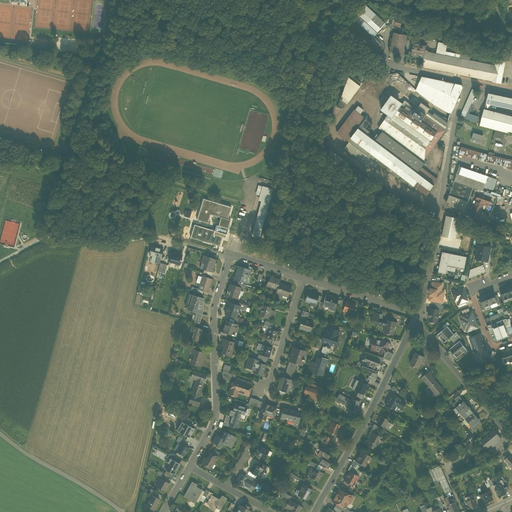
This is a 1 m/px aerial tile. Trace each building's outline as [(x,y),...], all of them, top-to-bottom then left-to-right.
[(329,11),(333,15),(339,9),(340,9),(344,6),(343,5),(330,0),(319,0),(318,1),(329,11)] [(373,17),(363,8),(358,15),(365,22),(361,26),(372,37),(375,35),(376,33),(380,29),(370,19),(373,17)] [(377,12),(363,8),(373,17),(374,14),(375,14),(377,12)] [(385,24),(375,14),(374,14),(373,17),(370,19),(380,29),(385,24)] [(309,33),(316,34),(317,28),(319,23),(321,17),(314,15),(309,33)] [(358,15),(347,28),(353,34),(361,26),(365,22),(358,15)] [(327,18),(321,17),(319,23),(321,24),(328,26),(326,31),(320,29),(317,28),(316,34),(330,39),(335,21),(332,20),(327,18)] [(395,19),(395,20),(393,19),(391,24),(394,25),(395,25),(395,27),(400,28),(403,19),(397,18),(396,20),(395,19)] [(429,22),(420,22),(420,30),(430,29),(429,22)] [(381,45),(372,37),(361,26),(353,34),(376,55),(385,46),(382,44),(381,45)] [(389,53),(403,55),(404,51),(406,40),(407,35),(403,35),(393,33),(389,53)] [(384,43),(375,35),(372,37),(381,45),(382,44),(384,43)] [(411,55),(424,57),(425,51),(426,46),(413,43),(411,55)] [(446,48),(445,48),(444,55),(455,57),(456,53),(446,52),(446,48)] [(444,55),(440,55),(436,54),(425,51),(424,57),(422,67),(441,70),(444,55)] [(478,62),(470,61),(460,59),(455,57),(444,55),(441,70),(492,81),(495,66),(480,63),(478,62)] [(492,82),(501,84),(505,61),(497,59),(496,64),(495,66),(492,81),(492,82)] [(337,107),(341,109),(345,103),(346,104),(360,86),(359,85),(361,83),(349,73),(337,107)] [(451,114),(455,105),(427,93),(434,79),(422,77),(416,90),(420,94),(434,105),(451,114)] [(445,82),(434,79),(427,93),(455,105),(460,92),(461,92),(461,91),(444,84),(445,82)] [(455,84),(445,82),(444,84),(461,91),(463,87),(462,85),(455,84)] [(404,95),(408,91),(402,86),(398,90),(404,95)] [(472,90),(461,116),(465,117),(473,100),(477,91),(472,90)] [(486,104),(511,109),(511,98),(488,93),(486,104)] [(391,95),(389,98),(401,106),(403,103),(391,95)] [(383,131),(382,132),(425,164),(427,161),(424,160),(425,159),(445,131),(446,130),(425,115),(420,111),(420,110),(418,109),(417,109),(412,115),(401,106),(389,98),(381,110),(388,115),(379,128),(383,131)] [(465,117),(467,113),(473,100),(465,117)] [(358,106),(354,110),(359,114),(363,110),(358,106)] [(511,116),(489,111),(484,109),(483,114),(481,119),(482,119),(480,124),(511,132),(511,116)] [(373,139),(367,135),(358,128),(365,119),(359,114),(354,110),(353,110),(336,132),(349,142),(344,148),(373,170),(378,163),(399,179),(418,193),(420,190),(427,195),(434,185),(375,141),(373,139)] [(433,115),(428,111),(428,112),(425,115),(446,130),(445,131),(446,132),(448,123),(447,122),(445,124),(433,116),(433,115)] [(433,116),(445,124),(447,122),(449,120),(440,115),(435,112),(433,115),(433,116)] [(465,117),(464,120),(477,123),(479,116),(469,114),(467,113),(465,117)] [(371,123),(365,119),(358,128),(367,135),(370,132),(366,129),(371,123)] [(493,136),(503,139),(505,133),(495,130),(493,136)] [(379,136),(375,141),(434,185),(437,179),(422,167),(425,164),(382,132),(379,136)] [(471,140),(481,142),(483,136),(473,133),(471,140)] [(485,161),(488,155),(461,147),(459,154),(485,161)] [(350,164),(331,150),(325,158),(346,169),(350,164)] [(488,155),(485,161),(509,166),(510,160),(488,155)] [(483,191),(484,187),(486,181),(488,176),(459,166),(456,177),(454,181),(473,187),(483,191)] [(497,180),(492,178),(489,188),(493,190),(497,180)] [(453,185),(449,195),(468,202),(473,187),(454,181),(453,185)] [(260,196),(262,196),(270,198),(272,189),(262,186),(260,196)] [(471,216),(478,219),(484,203),(484,202),(489,204),(491,198),(483,195),(479,193),(471,216)] [(465,211),(468,202),(449,195),(447,202),(449,203),(448,205),(465,211)] [(264,221),(270,198),(262,196),(261,201),(256,219),(258,219),(264,221)] [(412,206),(414,203),(403,197),(401,200),(412,206)] [(214,202),(203,199),(201,206),(203,206),(201,211),(199,211),(197,220),(208,223),(210,215),(220,218),(218,226),(216,225),(214,231),(194,225),(190,238),(202,241),(203,239),(211,241),(210,244),(220,246),(222,237),(224,232),(227,232),(230,220),(228,219),(231,207),(222,204),(221,207),(213,204),(214,202)] [(443,236),(455,238),(459,218),(447,216),(443,236)] [(252,236),(259,238),(264,221),(258,219),(254,233),(253,232),(252,236)] [(487,247),(478,245),(475,259),(488,261),(489,257),(488,256),(488,252),(489,252),(490,251),(491,247),(487,247)] [(154,262),(158,263),(160,258),(161,258),(163,250),(151,246),(149,255),(153,256),(155,256),(154,262)] [(169,261),(180,264),(181,260),(181,259),(182,255),(176,254),(177,253),(172,252),(169,261)] [(467,257),(442,252),(438,273),(446,274),(447,270),(447,266),(456,268),(464,270),(467,257)] [(205,270),(212,272),(216,260),(204,256),(200,268),(204,269),(205,270)] [(470,270),(469,278),(486,272),(483,265),(470,270)] [(244,282),(245,283),(247,275),(248,275),(249,271),(238,267),(236,271),(237,271),(235,279),(238,280),(244,282)] [(198,289),(203,291),(208,293),(212,279),(211,279),(205,277),(202,276),(201,280),(203,280),(202,284),(200,283),(198,289)] [(266,285),(277,289),(279,283),(280,280),(270,277),(269,281),(268,281),(266,285)] [(433,301),(440,302),(441,297),(443,298),(444,292),(441,291),(442,284),(432,282),(431,289),(430,289),(429,295),(430,296),(429,300),(433,301)] [(291,287),(279,283),(277,289),(276,293),(288,297),(291,287)] [(237,299),(238,295),(239,292),(240,292),(240,291),(241,288),(236,286),(229,284),(226,295),(237,299)] [(499,289),(503,300),(509,298),(505,287),(499,289)] [(460,304),(466,302),(468,301),(463,289),(452,293),(454,298),(455,301),(458,300),(460,304)] [(305,301),(315,304),(316,302),(318,295),(308,291),(305,301)] [(490,292),(486,294),(490,305),(497,302),(494,296),(493,292),(490,293),(490,292)] [(484,307),(490,305),(486,294),(483,295),(480,297),(481,301),(484,307)] [(203,298),(192,295),(190,303),(189,306),(188,307),(193,308),(192,311),(196,312),(196,313),(202,314),(204,308),(200,307),(203,298)] [(325,305),(333,308),(335,303),(336,304),(338,299),(326,295),(323,303),(322,306),(325,307),(325,305)] [(343,311),(352,314),(355,305),(346,302),(344,307),(343,311)] [(232,316),(236,317),(237,313),(239,307),(239,306),(238,306),(229,303),(227,308),(225,314),(232,316)] [(260,315),(273,319),(275,312),(269,310),(270,307),(263,305),(260,315)] [(429,321),(437,322),(439,310),(434,309),(431,309),(430,313),(429,313),(428,317),(429,317),(429,321)] [(465,325),(467,332),(478,328),(472,311),(470,312),(463,315),(461,315),(462,318),(460,319),(463,326),(465,325)] [(371,323),(377,324),(378,318),(382,319),(383,315),(373,312),(371,323)] [(196,313),(193,322),(199,324),(202,314),(196,313)] [(299,328),(309,331),(311,327),(312,327),(313,322),(307,320),(302,318),(302,319),(299,328)] [(383,319),(382,319),(378,318),(377,324),(385,326),(386,326),(388,326),(389,321),(386,320),(383,320),(383,319)] [(227,333),(231,334),(231,332),(235,333),(237,325),(237,324),(233,323),(231,322),(231,323),(228,322),(226,321),(223,330),(222,331),(227,333)] [(392,321),(389,321),(388,326),(386,326),(384,333),(393,335),(395,326),(391,325),(392,321)] [(498,326),(503,338),(509,336),(509,334),(506,328),(505,324),(504,324),(498,326)] [(191,339),(201,342),(202,339),(201,338),(204,329),(198,328),(192,326),(190,332),(193,333),(191,339)] [(444,343),(450,338),(454,334),(447,326),(444,329),(437,335),(444,343)] [(503,338),(498,326),(492,328),(493,333),(496,341),(503,338)] [(323,346),(330,348),(332,340),(336,342),(338,336),(339,331),(328,327),(326,332),(325,332),(321,342),(324,343),(323,346)] [(271,340),(274,341),(277,332),(268,329),(265,338),(271,340)] [(456,332),(454,334),(450,338),(455,344),(459,341),(462,339),(456,332)] [(482,339),(480,334),(469,338),(475,352),(484,349),(486,348),(483,342),(483,343),(481,339),(482,339)] [(222,353),(231,356),(235,343),(232,341),(224,339),(221,347),(223,347),(222,353),(221,353),(222,353)] [(377,349),(380,354),(384,352),(387,351),(385,347),(388,345),(386,342),(386,343),(383,339),(379,341),(379,340),(371,339),(370,344),(371,344),(370,349),(375,350),(377,349)] [(467,349),(459,341),(455,344),(449,349),(454,354),(453,355),(457,360),(465,354),(463,352),(467,349)] [(271,347),(262,344),(259,353),(259,354),(268,357),(269,357),(272,347),(271,347)] [(321,352),(327,355),(330,348),(323,346),(321,352)] [(291,356),(289,361),(297,363),(300,364),(302,360),(304,361),(305,360),(303,359),(305,352),(293,348),(290,356),(291,356)] [(192,364),(201,367),(203,360),(202,360),(205,353),(199,351),(193,350),(192,354),(195,355),(192,364)] [(503,357),(505,362),(509,361),(510,362),(511,361),(511,350),(510,351),(510,350),(506,351),(506,352),(502,354),(503,357)] [(385,353),(383,358),(390,361),(393,354),(388,351),(385,353)] [(410,364),(418,369),(424,356),(416,352),(410,364)] [(491,355),(485,352),(484,353),(482,354),(483,356),(482,359),(488,361),(490,357),(491,355)] [(258,354),(257,357),(256,359),(260,361),(266,363),(267,360),(268,357),(259,354),(258,354)] [(372,372),(374,373),(375,373),(379,361),(376,359),(366,355),(361,368),(372,372)] [(252,372),(263,376),(265,368),(259,366),(260,363),(260,361),(256,359),(249,357),(245,367),(246,368),(246,366),(254,368),(253,370),(252,372)] [(327,363),(328,359),(321,357),(320,360),(316,358),(315,362),(312,371),(312,373),(322,376),(324,370),(323,369),(325,362),(327,363)] [(295,369),(297,363),(289,361),(287,367),(295,369)] [(287,367),(285,373),(293,375),(295,369),(287,367)] [(192,392),(200,395),(204,382),(204,383),(207,375),(193,371),(191,378),(194,379),(195,378),(197,379),(196,380),(195,384),(195,383),(195,384),(196,384),(193,392),(192,392)] [(228,376),(229,373),(223,371),(222,375),(223,375),(222,379),(230,381),(231,376),(228,376)] [(421,378),(436,396),(443,390),(436,382),(428,372),(421,378)] [(277,389),(286,392),(287,388),(290,389),(293,381),(291,380),(283,378),(282,378),(282,380),(280,381),(277,389)] [(229,394),(235,396),(237,391),(246,393),(247,389),(250,390),(251,385),(244,382),(245,381),(240,379),(240,381),(236,380),(233,386),(232,386),(229,394)] [(359,392),(362,393),(364,390),(365,390),(367,385),(359,382),(355,390),(359,392)] [(303,397),(316,401),(318,397),(319,397),(319,395),(320,395),(320,394),(320,392),(319,391),(321,387),(308,383),(306,387),(305,387),(304,392),(305,392),(303,397)] [(199,397),(200,395),(192,392),(191,395),(193,396),(190,404),(188,403),(191,404),(191,405),(192,405),(198,407),(201,398),(199,397)] [(348,413),(356,415),(357,412),(358,413),(360,405),(359,405),(360,401),(351,399),(351,401),(339,394),(335,401),(339,404),(340,403),(344,405),(345,404),(349,407),(349,409),(348,413)] [(391,408),(393,410),(394,409),(392,409),(395,404),(399,405),(398,407),(401,409),(405,402),(400,399),(400,398),(391,394),(392,394),(388,401),(388,400),(385,405),(390,408),(389,408),(391,409),(391,408)] [(459,411),(467,405),(468,404),(466,403),(464,401),(461,397),(456,401),(453,404),(456,407),(454,409),(454,410),(456,408),(459,411)] [(248,404),(257,407),(258,401),(250,398),(248,404)] [(259,417),(265,419),(267,415),(273,417),(277,408),(264,404),(264,403),(262,408),(259,417)] [(229,425),(237,427),(241,414),(244,415),(246,408),(235,404),(233,411),(231,410),(229,415),(232,415),(232,417),(230,423),(229,425)] [(470,409),(467,405),(459,411),(462,415),(461,416),(462,416),(463,415),(470,409)] [(288,421),(294,422),(294,421),(299,422),(300,415),(301,412),(297,411),(283,408),(280,418),(288,419),(288,421)] [(300,415),(304,416),(306,410),(298,408),(297,411),(301,412),(300,415)] [(473,413),(470,409),(463,415),(466,419),(473,413)] [(475,415),(473,413),(466,419),(463,421),(466,425),(468,423),(469,423),(476,416),(477,416),(476,414),(475,415)] [(383,427),(384,427),(387,421),(388,420),(381,416),(377,423),(383,427)] [(478,419),(476,416),(469,423),(472,426),(471,427),(474,431),(478,427),(478,426),(475,424),(479,420),(480,420),(479,420),(480,420),(479,418),(478,419)] [(194,429),(186,424),(182,422),(177,431),(187,437),(189,438),(190,437),(194,429)] [(327,431),(336,435),(341,426),(332,422),(327,431)] [(213,442),(221,447),(224,443),(229,446),(231,442),(232,443),(235,437),(225,431),(221,438),(217,435),(213,442)] [(365,444),(377,451),(377,450),(376,450),(374,449),(378,441),(380,442),(382,443),(384,439),(382,438),(377,435),(372,432),(369,436),(370,437),(368,440),(365,444)] [(481,441),(486,448),(491,444),(493,447),(502,439),(496,432),(493,435),(490,433),(487,435),(488,436),(481,441)] [(178,442),(180,443),(184,445),(187,440),(179,436),(176,441),(178,442)] [(472,441),(468,445),(471,449),(472,448),(475,452),(479,450),(472,441)] [(180,447),(177,452),(184,456),(185,456),(187,451),(188,448),(184,445),(180,443),(179,447),(180,447)] [(255,454),(265,459),(268,455),(266,454),(269,450),(259,445),(256,450),(257,450),(256,453),(255,454)] [(321,456),(323,457),(327,459),(328,459),(332,451),(322,446),(317,455),(320,457),(321,456)] [(480,449),(479,450),(475,452),(479,457),(483,454),(480,449)] [(201,463),(209,468),(212,463),(214,464),(218,457),(214,454),(208,451),(210,453),(207,458),(204,457),(201,463)] [(360,465),(364,467),(365,467),(364,466),(367,459),(369,460),(370,460),(371,457),(361,451),(357,458),(355,461),(360,465)] [(331,461),(328,459),(327,459),(323,457),(320,462),(326,465),(328,466),(331,461)] [(170,459),(168,463),(169,464),(166,470),(172,474),(174,475),(180,464),(175,461),(170,458),(170,459)] [(254,474),(261,477),(259,476),(261,472),(263,473),(265,468),(260,465),(260,467),(254,464),(250,471),(254,474)] [(428,471),(429,473),(441,468),(440,465),(428,471)] [(357,469),(356,469),(350,466),(348,470),(349,471),(355,474),(357,469)] [(310,477),(318,481),(323,473),(315,468),(310,477)] [(451,491),(441,468),(429,473),(434,483),(439,481),(445,494),(451,491)] [(346,482),(351,485),(354,480),(356,481),(356,480),(358,476),(359,476),(355,474),(349,471),(344,480),(344,481),(346,482)] [(243,487),(245,484),(247,479),(248,478),(244,476),(240,474),(236,483),(243,487)] [(156,486),(165,491),(169,483),(160,478),(157,482),(158,482),(156,486)] [(253,491),(254,488),(256,484),(251,481),(247,479),(245,484),(250,487),(249,488),(253,491)] [(191,498),(196,501),(202,489),(201,489),(198,487),(197,489),(195,488),(197,484),(192,481),(184,496),(190,499),(191,498)] [(299,491),(300,492),(298,496),(307,500),(309,496),(308,495),(311,489),(302,484),(299,491)] [(504,488),(502,485),(502,484),(495,488),(499,497),(506,493),(504,488)] [(345,508),(346,509),(346,508),(346,507),(345,506),(348,502),(350,504),(354,496),(350,494),(349,495),(347,494),(339,489),(337,493),(336,493),(337,494),(336,495),(335,495),(332,501),(336,504),(340,506),(344,508),(345,508)] [(485,500),(486,502),(493,499),(489,491),(482,494),(483,497),(481,497),(483,501),(485,500)] [(281,497),(287,501),(290,496),(284,492),(281,497)] [(447,504),(453,502),(451,497),(450,496),(451,495),(450,493),(446,494),(448,497),(444,498),(447,505),(448,505),(447,504)] [(467,506),(468,510),(470,509),(470,510),(473,508),(477,507),(477,506),(474,500),(472,495),(472,494),(468,496),(469,500),(466,501),(468,505),(467,506)] [(146,506),(154,510),(157,506),(156,505),(159,500),(152,495),(146,506)] [(209,508),(214,511),(214,510),(216,507),(220,510),(226,498),(222,496),(220,500),(219,500),(218,501),(216,499),(216,498),(212,495),(211,495),(210,498),(209,498),(209,499),(207,503),(211,506),(209,508)] [(437,502),(441,500),(439,496),(433,499),(436,505),(426,509),(427,511),(430,511),(432,511),(440,508),(437,502)] [(289,511),(299,511),(301,510),(300,510),(302,507),(294,502),(294,503),(289,500),(286,504),(292,507),(290,510),(289,511)] [(453,511),(459,510),(455,501),(453,502),(447,504),(448,505),(450,511),(453,511)]
